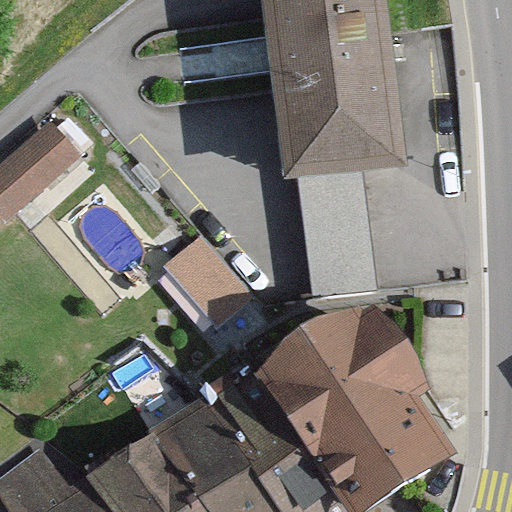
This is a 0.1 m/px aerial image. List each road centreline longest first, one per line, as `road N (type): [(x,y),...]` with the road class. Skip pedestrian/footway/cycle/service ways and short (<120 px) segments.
road 1 (unknown): [(0,142),(50,115),(163,25)]
road 2 (tertiary): [(493,0),(511,149)]
